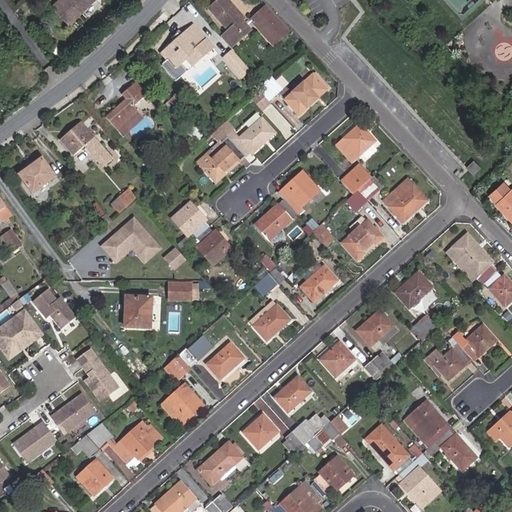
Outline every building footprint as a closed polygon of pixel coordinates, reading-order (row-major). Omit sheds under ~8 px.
[(61,0),(54,8),(69,25),(95,0),(61,0)] [(241,21),(243,19),(226,0),(219,0),(209,9),(229,31),(222,37),(231,47),(250,31),(241,21)] [(288,31),(265,6),(250,21),(273,46),(288,31)] [(206,54),(212,48),(193,26),(162,54),(175,68),(199,47),(206,54)] [(233,67),(239,63),(227,49),(222,53),(233,67)] [(285,100),(298,115),(327,90),(313,75),(285,100)] [(264,84),(265,86),(273,79),(272,77),(264,84)] [(268,102),(283,90),(273,79),(265,86),(264,87),(259,92),(268,102)] [(138,111),(133,106),(147,94),(136,82),(122,94),(126,99),(106,118),(123,138),(130,131),(129,130),(124,124),(138,112),(138,111)] [(188,121),(192,117),(174,97),(168,102),(181,118),(177,122),(181,127),(188,121)] [(124,124),(129,130),(143,117),(138,112),(124,124)] [(251,155),(275,134),(262,119),(239,140),(234,135),(228,139),(244,157),(249,152),(251,155)] [(181,127),(183,129),(190,123),(188,121),(181,127)] [(184,129),(191,137),(201,128),(195,121),(184,129)] [(74,154),(84,145),(103,168),(112,160),(81,124),(62,141),(74,154)] [(352,162),(375,142),(359,126),(337,146),(352,162)] [(228,139),(227,138),(221,143),(225,147),(203,169),(215,183),(223,176),(221,174),(224,171),(226,173),(244,157),(228,139)] [(203,169),(225,147),(221,143),(199,165),(203,169)] [(361,156),(365,160),(378,149),(374,145),(361,156)] [(33,194),(56,178),(42,158),(32,166),(35,170),(22,179),(33,194)] [(466,168),(473,175),(480,168),(474,161),(466,168)] [(359,167),(342,182),(344,185),(353,195),(358,191),(363,186),(369,180),(370,179),(359,167)] [(301,208),(319,191),(302,172),(284,190),(289,195),(284,200),(297,215),(303,210),(301,208)] [(367,202),(379,191),(369,180),(363,186),(358,191),(367,202)] [(402,222),(426,201),(408,181),(384,201),(402,222)] [(511,190),(504,182),(488,196),(511,222),(511,190)] [(135,198),(128,190),(111,205),(119,213),(135,198)] [(355,213),(367,202),(358,191),(353,195),(345,203),(355,213)] [(2,221),(11,214),(0,198),(0,219),(2,221)] [(255,226),(268,241),(297,215),(284,200),(255,226)] [(204,223),(206,221),(190,204),(172,219),(187,237),(178,246),(183,252),(197,239),(208,228),(204,223)] [(136,245),(141,241),(147,248),(143,252),(149,259),(165,246),(139,217),(112,241),(120,250),(116,254),(120,259),(136,245)] [(376,243),(382,238),(367,221),(361,218),(350,228),(355,233),(342,244),(357,261),(362,256),(361,254),(375,241),(376,243)] [(323,245),(331,238),(320,226),(312,233),(323,245)] [(213,265),(231,250),(215,232),(213,233),(208,228),(197,239),(202,244),(198,248),(213,265)] [(11,249),(19,243),(11,232),(2,237),(11,249)] [(490,265),(492,263),(467,236),(448,254),(473,281),(477,277),(484,284),(497,272),(490,265)] [(120,250),(112,241),(107,245),(116,254),(120,250)] [(147,248),(141,241),(136,245),(143,252),(147,248)] [(175,247),(163,257),(174,270),(186,260),(175,247)] [(274,268),(275,268),(265,255),(259,261),(270,272),(274,268)] [(301,288),(314,302),(337,282),(324,267),(301,288)] [(278,285),(284,279),(274,268),(270,272),(268,274),(278,285)] [(505,307),(511,300),(511,285),(504,277),(502,278),(497,272),(484,284),(505,307)] [(254,287),(264,298),(278,285),(268,274),(254,287)] [(395,294),(408,309),(431,289),(418,274),(395,294)] [(169,300),(190,301),(190,285),(169,285),(169,300)] [(75,319),(61,299),(57,302),(49,291),(33,303),(45,319),(51,315),(53,318),(52,319),(60,330),(75,319)] [(125,327),(149,329),(151,299),(126,298),(125,327)] [(254,327),(267,342),(290,321),(277,306),(254,327)] [(16,323),(28,314),(25,310),(13,319),(16,323)] [(357,332),(371,347),(393,326),(380,311),(357,332)] [(26,346),(42,333),(28,314),(16,323),(13,319),(3,326),(6,331),(0,334),(0,341),(10,354),(24,343),(26,346)] [(421,340),(429,333),(419,322),(411,329),(421,340)] [(0,334),(6,331),(3,326),(0,328),(0,345),(9,358),(26,346),(24,343),(10,354),(0,341),(0,334)] [(471,361),(472,362),(495,342),(482,327),(464,342),(457,334),(451,339),(471,361)] [(425,361),(445,384),(471,361),(451,339),(446,343),(452,350),(442,359),(435,352),(425,361)] [(320,361),(335,377),(354,360),(340,344),(320,361)] [(207,365),(220,380),(243,359),(230,345),(207,365)] [(113,383),(86,346),(74,355),(87,372),(81,376),(95,396),(113,383)] [(189,369),(197,362),(186,350),(178,356),(189,369)] [(189,369),(178,356),(165,368),(176,380),(189,369)] [(382,375),(389,369),(378,356),(371,362),(382,375)] [(376,381),(382,375),(371,362),(364,368),(376,381)] [(0,394),(10,387),(0,372),(0,394)] [(287,413),(310,392),(298,378),(275,398),(287,413)] [(200,403),(185,386),(162,406),(177,423),(200,403)] [(65,436),(95,413),(82,395),(71,403),(72,404),(69,407),(68,406),(58,413),(63,420),(57,425),(65,436)] [(203,406),(200,403),(177,423),(180,427),(203,406)] [(444,425),(445,424),(426,403),(405,422),(428,448),(448,430),(444,425)] [(63,420),(58,413),(52,418),(57,425),(63,420)] [(511,414),(510,413),(487,434),(494,442),(499,438),(508,448),(511,443),(511,414)] [(243,433),(258,450),(278,433),(263,416),(243,433)] [(315,436),(318,433),(308,422),(306,420),(292,433),(303,446),(315,436)] [(27,464),(57,441),(44,423),(14,446),(27,464)] [(324,448),(339,435),(329,423),(318,433),(315,436),(324,448)] [(108,443),(114,438),(102,424),(93,431),(105,446),(108,443)] [(139,461),(138,460),(156,444),(139,426),(113,449),(126,462),(124,465),(128,469),(131,469),(139,461)] [(392,470),(407,456),(380,426),(365,440),(392,470)] [(461,472),(476,459),(455,435),(454,436),(448,430),(428,448),(424,452),(430,458),(441,449),(461,472)] [(100,451),(105,446),(93,431),(87,436),(100,451)] [(297,452),(303,446),(292,433),(285,439),(297,452)] [(92,458),(100,451),(87,436),(78,443),(92,458)] [(126,462),(113,449),(108,443),(105,446),(124,465),(126,462)] [(198,470),(212,485),(243,457),(229,443),(198,470)] [(422,454),(413,445),(408,450),(417,459),(422,454)] [(422,509),(439,492),(418,469),(427,460),(422,454),(417,459),(398,476),(402,480),(398,483),(422,509)] [(319,473),(335,491),(353,476),(336,458),(319,473)] [(78,478),(94,496),(113,479),(96,461),(78,478)] [(0,483),(10,476),(0,462),(0,483)] [(44,491),(54,482),(43,471),(33,479),(44,491)] [(182,483),(152,510),(153,511),(181,511),(186,508),(189,511),(192,511),(201,505),(182,483)] [(276,511),(307,511),(313,507),(298,489),(275,510),(276,511)] [(457,494),(466,503),(471,498),(462,489),(457,494)] [(225,511),(231,507),(220,495),(212,502),(220,511),(225,511)] [(487,511),(494,506),(488,500),(474,511),(487,511)] [(220,511),(212,502),(205,508),(209,511),(220,511)]
